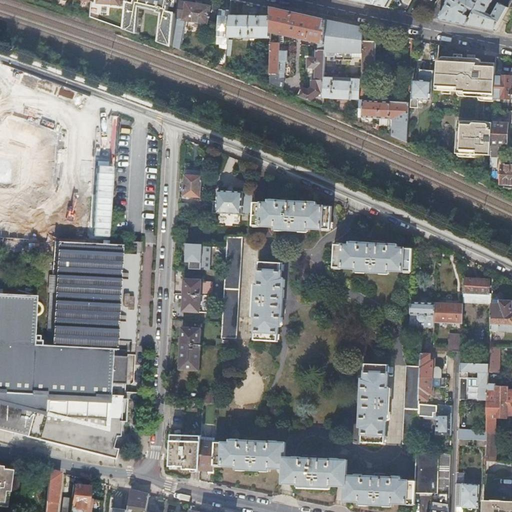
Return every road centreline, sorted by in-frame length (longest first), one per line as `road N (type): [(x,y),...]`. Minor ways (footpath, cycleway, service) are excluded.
road 1 (residential): [(173,124),(511,269)]
road 2 (residential): [(173,124),(149,471)]
road 3 (residential): [(0,59),(173,124)]
road 4 (residential): [(149,471),(100,470),(0,447)]
road 5 (residential): [(276,511),(167,486),(149,471)]
road 6 (residential): [(425,27),(304,0)]
